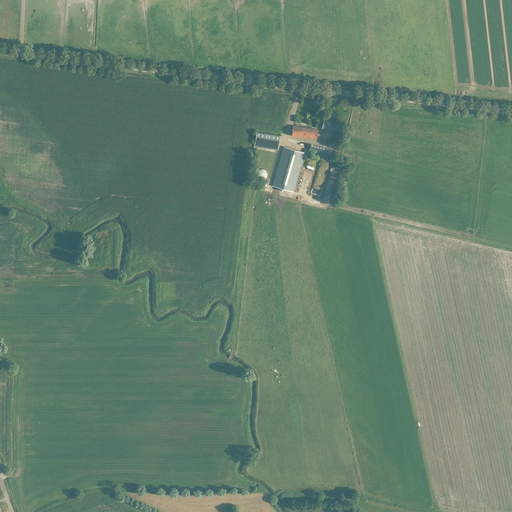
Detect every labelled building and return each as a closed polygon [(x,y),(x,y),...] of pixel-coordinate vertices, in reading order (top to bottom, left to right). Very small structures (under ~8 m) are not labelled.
[(344,124),(324,120),(322,128),(342,133),(344,124)] [(317,129),(306,127),(293,126),(292,136),(316,139),(317,129)] [(278,150),(280,136),(256,132),(254,147),(278,150)] [(333,150),(316,145),(311,144),(309,151),(331,157),(333,150)] [(293,192),(304,152),(283,147),(272,186),(293,192)] [(261,169),(260,169),(259,170),(258,171),(257,172),(257,173),(257,174),(257,175),(257,176),(257,177),(258,178),(259,179),(260,179),(260,180),(261,180),(262,180),(263,180),(264,180),(265,179),(266,179),(266,178),(267,178),(267,177),(267,176),(268,176),(268,175),(268,174),(267,173),(267,172),(267,171),(266,171),(266,170),(265,170),(264,170),(264,169),(263,169),(262,169),(261,169)]
